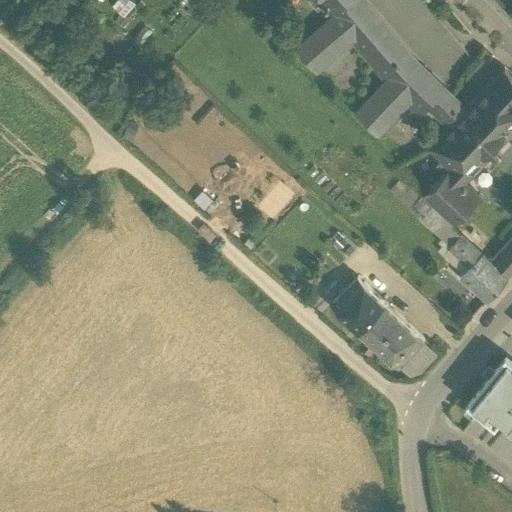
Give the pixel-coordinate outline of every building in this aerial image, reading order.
[(465,97),(415,49),(373,0),(344,0),(334,9),(298,40),(317,62),(353,31),(388,73),(357,105),(378,125),(409,94),(422,107),(430,98),(451,118),(466,102),(463,100),(465,97)] [(326,0),(334,9),(344,0),(326,0)] [(451,118),(431,139),(445,151),(468,173),(511,126),(511,66),(506,60),(466,102),(451,118)] [(448,163),(426,187),(428,188),(436,197),(456,215),(483,187),(468,173),(445,151),(440,156),(448,163)] [(436,197),(428,188),(423,193),(432,201),(436,197)] [(358,239),(343,225),(336,233),(351,247),(358,239)] [(463,226),(452,238),(472,257),(483,245),(463,226)] [(511,231),(495,250),(511,265),(511,231)] [(472,257),(463,267),(489,292),(510,271),(483,245),(472,257)] [(359,267),(334,293),(359,317),(384,290),(359,267)] [(384,290),(359,317),(376,333),(401,307),(384,290)] [(401,307),(376,333),(400,357),(426,330),(401,307)] [(511,349),(509,347),(468,396),(497,419),(504,410),(511,416),(511,349)]
